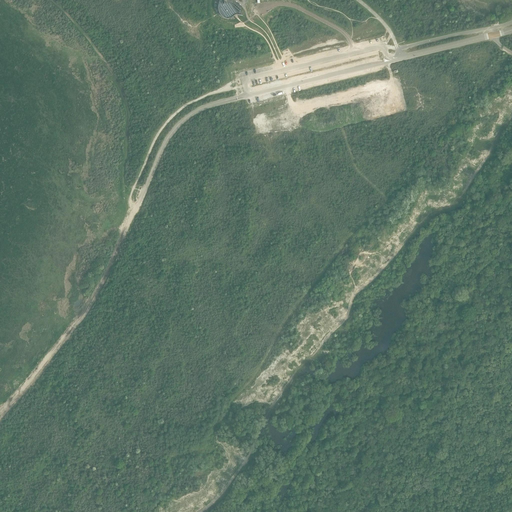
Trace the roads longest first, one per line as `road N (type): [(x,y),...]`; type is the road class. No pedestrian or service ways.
road 1 (track): [(50,0),(96,49),(126,104),(125,230)]
road 2 (unknown): [(247,84),(172,116),(134,185),(133,213)]
